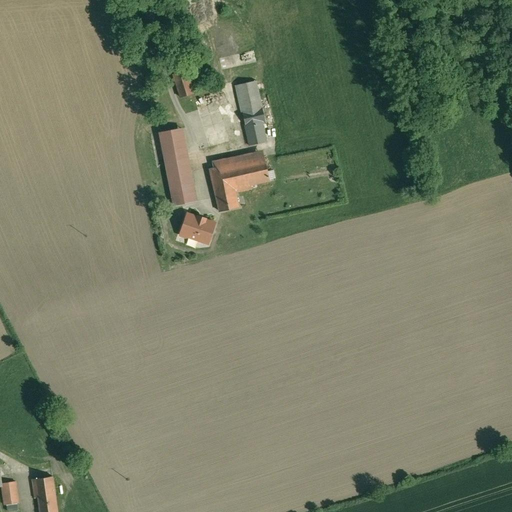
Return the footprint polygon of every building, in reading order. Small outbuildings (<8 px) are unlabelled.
[(186,70),(173,74),(180,96),(193,91),(186,70)] [(256,81),(235,86),(241,113),(243,112),(246,125),(244,126),(249,147),(266,143),(261,123),(265,122),(256,81)] [(182,129),(160,133),(174,205),(196,201),(182,129)] [(264,157),(209,169),(219,211),(239,207),(236,193),(252,189),(251,185),(269,181),(264,157)] [(216,225),(186,214),(179,234),(209,244),(216,225)] [(57,511),(53,476),(32,479),(35,497),(38,497),(39,511),(57,511)] [(2,483),(1,483),(2,487),(5,505),(18,503),(15,481),(2,483)]
